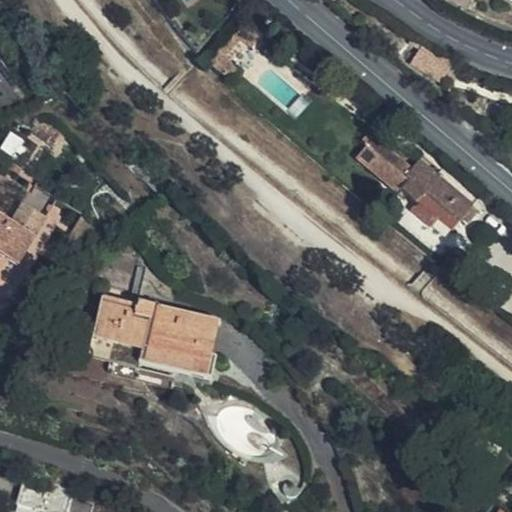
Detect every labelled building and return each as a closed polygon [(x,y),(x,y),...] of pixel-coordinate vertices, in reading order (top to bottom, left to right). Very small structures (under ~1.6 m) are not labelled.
[(511,0),(494,0),(511,9),(511,0)] [(269,17),(252,2),(238,20),(256,33),(269,17)] [(229,24),(220,35),(245,48),(252,39),(233,26),(229,24)] [(9,44),(16,53),(28,46),(19,36),(9,44)] [(230,74),(209,56),(202,65),(222,82),(230,74)] [(448,230),(459,220),(469,209),(478,198),(441,168),(430,180),(412,165),(406,172),(363,137),(354,146),(360,151),(351,163),(393,198),(398,194),(409,204),(412,201),(448,230)] [(0,258),(14,268),(44,219),(23,205),(12,221),(0,213),(0,194),(1,193),(0,192),(0,258)] [(469,209),(459,220),(468,228),(477,217),(469,209)] [(212,379),(221,317),(140,306),(139,312),(105,307),(99,354),(119,357),(118,369),(147,374),(182,379),(183,374),(212,379)] [(36,511),(71,511),(77,495),(50,487),(49,491),(22,484),(15,505),(36,511)] [(291,511),(293,508),(277,499),(275,503),(274,506),(275,511),(291,511)]
